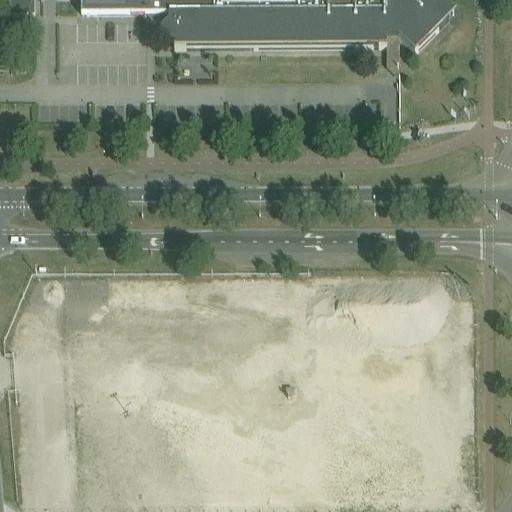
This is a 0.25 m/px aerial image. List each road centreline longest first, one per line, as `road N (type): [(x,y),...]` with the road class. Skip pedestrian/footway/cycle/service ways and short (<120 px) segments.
road 1 (tertiary): [(511,201),(0,197)]
road 2 (tertiary): [(0,241),(511,245)]
road 3 (residential): [(0,93),(394,94)]
